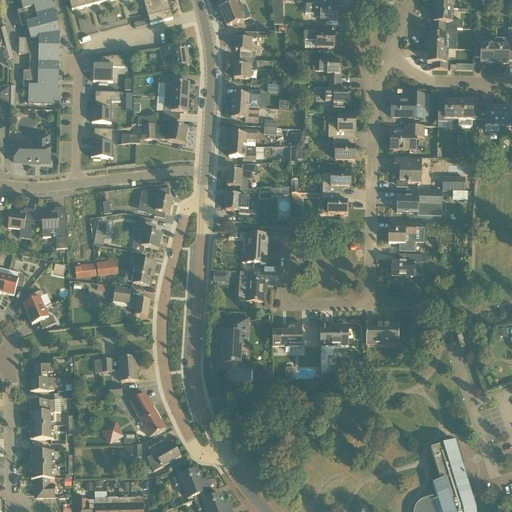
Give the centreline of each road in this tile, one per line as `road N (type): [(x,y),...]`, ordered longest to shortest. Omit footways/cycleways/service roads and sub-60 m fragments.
road 1 (residential): [(286,229),(290,304),(368,304),(373,126),(388,53)]
road 2 (residential): [(222,456),(203,457),(177,419),(161,357),(161,313),(186,209),(203,204)]
road 3 (residential): [(222,456),(193,376),(203,204)]
road 4 (residential): [(0,183),(17,188),(205,169)]
road 5 (residential): [(205,169),(208,41),(197,0)]
road 6 (residential): [(10,492),(11,356)]
road 7 (residential): [(511,82),(429,80),(388,53)]
